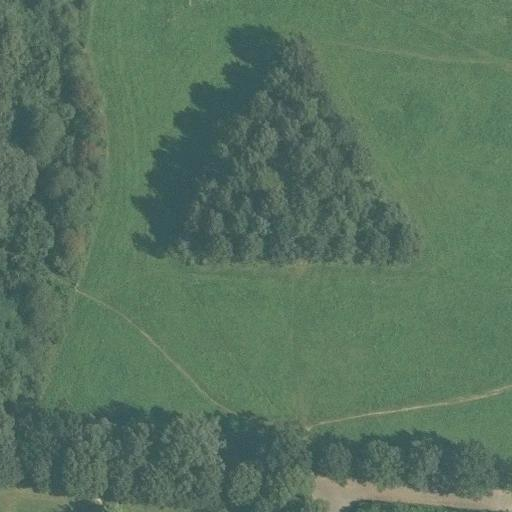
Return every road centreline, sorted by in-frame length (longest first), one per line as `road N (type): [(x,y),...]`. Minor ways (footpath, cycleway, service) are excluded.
road 1 (unclassified): [(335,488),(0,467)]
road 2 (residential): [(511,504),(335,488)]
